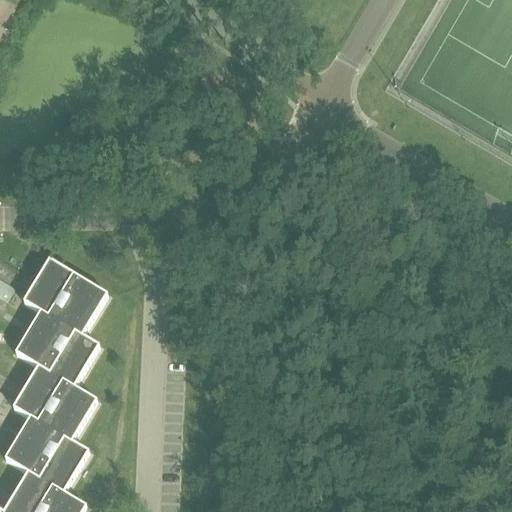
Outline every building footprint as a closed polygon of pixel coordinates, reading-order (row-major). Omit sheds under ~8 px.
[(37,286),(25,306),(41,316),(42,315),(84,340),(108,298),(51,263),(37,286)] [(16,291),(0,281),(0,301),(7,306),(16,291)] [(33,330),(17,357),(39,371),(40,369),(76,391),(100,350),(84,340),(42,315),(41,316),(33,330)] [(39,371),(14,412),(31,422),(32,421),(73,445),(98,404),(76,391),(40,369),(39,371)] [(31,422),(6,463),(29,477),(64,498),(65,497),(90,455),(73,445),(32,421),(31,422)] [(29,477),(7,511),(86,511),(88,510),(65,497),(64,498),(29,477)]
